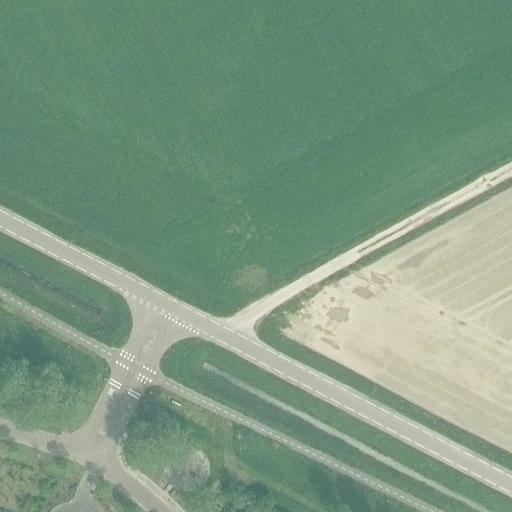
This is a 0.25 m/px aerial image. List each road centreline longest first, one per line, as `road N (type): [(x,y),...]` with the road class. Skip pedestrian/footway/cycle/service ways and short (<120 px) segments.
road 1 (tertiary): [(511,490),(163,314)]
road 2 (track): [(511,172),(234,322),(163,314)]
road 3 (tertiary): [(163,314),(0,224)]
